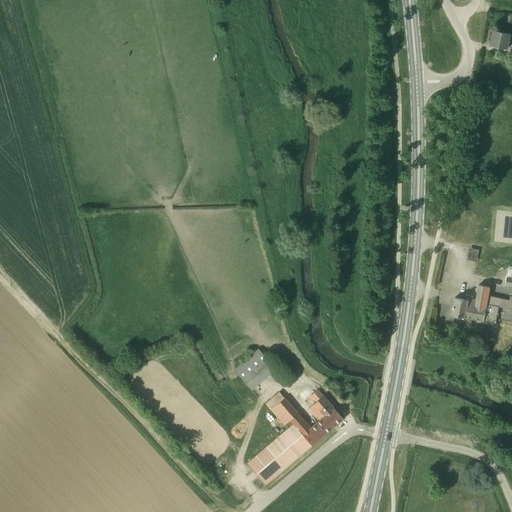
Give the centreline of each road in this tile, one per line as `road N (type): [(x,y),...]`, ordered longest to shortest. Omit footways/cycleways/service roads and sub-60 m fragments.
road 1 (primary): [(385,436),(412,262),(416,83)]
road 2 (unclassified): [(254,511),(348,431),(385,436)]
road 3 (unclassified): [(511,506),(488,460),(385,436)]
